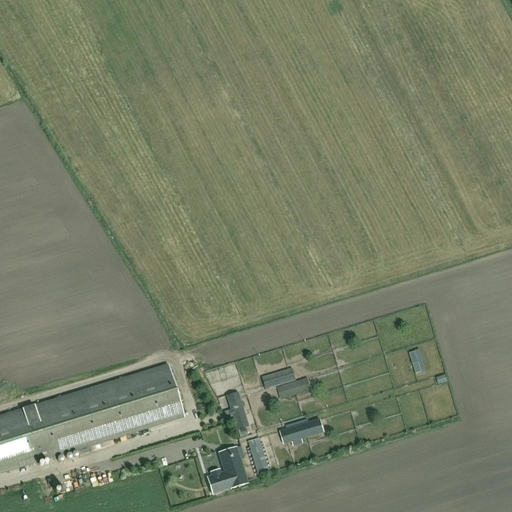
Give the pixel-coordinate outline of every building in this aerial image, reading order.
[(422,373),(415,352),(409,354),(416,374),(422,373)] [(0,417),(0,474),(184,418),(168,366),(0,417)] [(292,369),(261,379),(265,391),(296,381),(292,369)] [(308,379),(277,388),(281,401),(311,391),(308,379)] [(237,431),(238,431),(245,429),(249,428),(238,393),(226,397),(230,411),(224,413),(226,419),(232,417),(237,431)] [(316,423),(284,432),(288,444),(292,443),(293,448),(302,445),(301,441),(319,435),(316,423)] [(205,478),(210,494),(245,484),(234,448),(218,453),(224,473),(217,475),(216,472),(209,474),(210,477),(205,478)]
